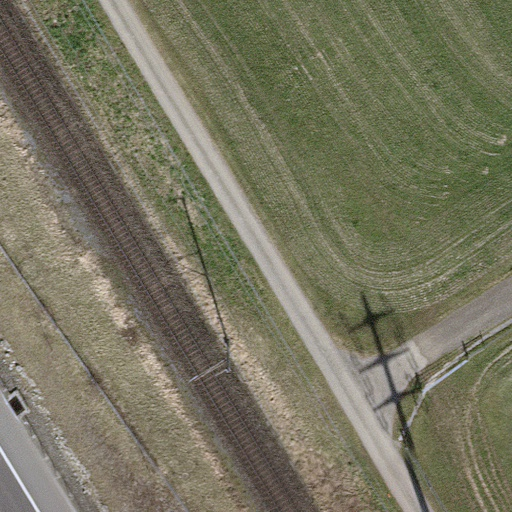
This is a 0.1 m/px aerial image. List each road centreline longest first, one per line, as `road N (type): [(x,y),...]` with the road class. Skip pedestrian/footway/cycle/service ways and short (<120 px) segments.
road 1 (track): [(419,511),(113,0)]
road 2 (track): [(351,397),(511,297)]
